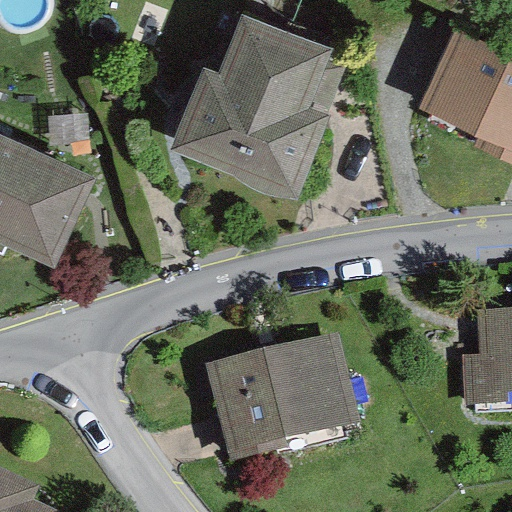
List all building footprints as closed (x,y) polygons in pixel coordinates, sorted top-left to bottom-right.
[(329,50),(251,19),(228,77),(214,71),(186,142),(299,187),(328,116),(306,107),(329,50)] [(511,53),(463,31),(429,104),(489,132),(484,143),(511,156),(511,53)] [(92,178),(0,136),(0,231),(56,257),(84,196),(92,178)] [(511,322),(488,323),(490,367),(473,368),(475,411),(511,409),(510,399),(511,398),(511,322)] [(341,348),(219,379),(231,429),(239,460),(361,429),(341,348)] [(0,511),(30,511),(36,501),(0,483),(0,511)]
